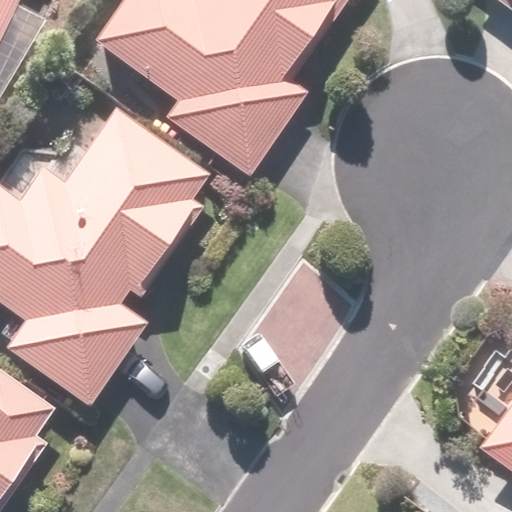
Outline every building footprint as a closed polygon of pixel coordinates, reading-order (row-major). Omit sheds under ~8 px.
[(0,0),(0,46),(20,0),(0,0)] [(127,0),(98,45),(185,100),(170,124),(259,180),(311,97),(287,82),(335,6),(347,13),(355,0),(127,0)] [(21,200),(0,183),(0,297),(27,317),(3,349),(88,412),(154,323),(132,307),(207,207),(192,196),(208,175),(122,111),(72,179),(50,162),(21,200)] [(0,377),(0,511),(4,511),(47,449),(35,441),(57,408),(4,372),(0,377)] [(511,457),(511,431),(500,449),(511,457)]
